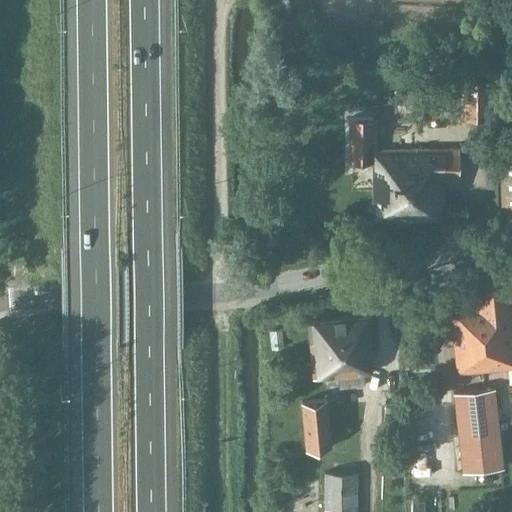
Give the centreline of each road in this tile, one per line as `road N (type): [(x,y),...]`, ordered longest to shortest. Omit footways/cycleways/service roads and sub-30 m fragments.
road 1 (tertiary): [(0,302),(224,293),(511,237)]
road 2 (motorway): [(150,511),(144,0)]
road 3 (motorway): [(93,0),(98,511)]
road 4 (track): [(226,0),(224,293)]
